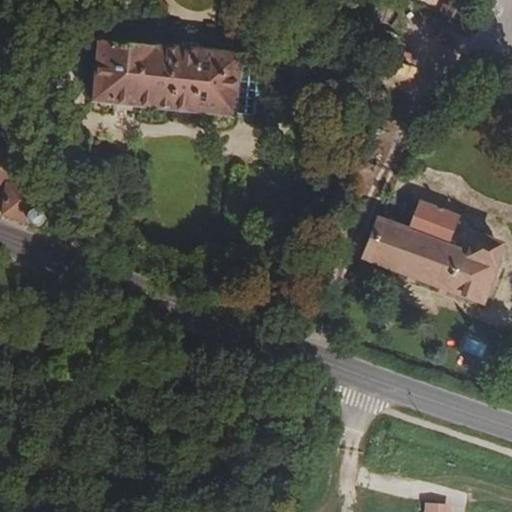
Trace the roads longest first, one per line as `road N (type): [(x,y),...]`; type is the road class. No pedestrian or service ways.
road 1 (unclassified): [(511,429),(0,242)]
road 2 (track): [(354,377),(346,511)]
